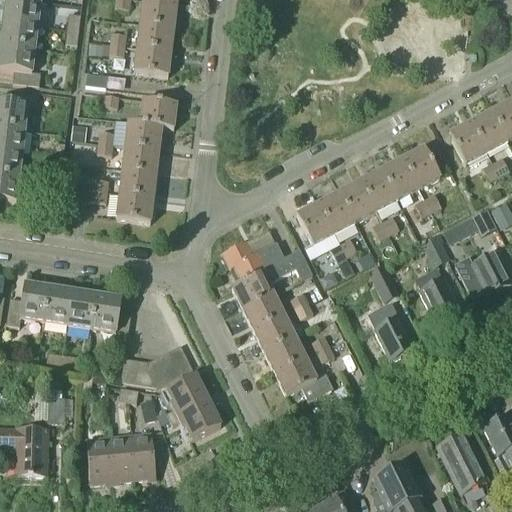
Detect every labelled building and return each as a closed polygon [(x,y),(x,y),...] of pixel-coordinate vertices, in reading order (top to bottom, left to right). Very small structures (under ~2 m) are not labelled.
[(142,0),(142,5),(176,10),(176,0),(142,0)] [(40,7),(5,2),(2,26),(37,30),(40,7)] [(131,4),(114,2),(113,14),(129,16),(131,4)] [(176,10),(142,5),(139,29),(173,33),(176,10)] [(66,34),(78,35),(80,20),(67,18),(66,34)] [(2,26),(0,45),(0,49),(34,54),(37,30),(2,26)] [(401,58),(406,31),(383,27),(378,54),(401,58)] [(173,33),(139,29),(136,53),(170,57),(173,33)] [(78,35),(66,34),(64,49),(76,50),(78,35)] [(109,49),(124,52),(125,40),(110,38),(109,49)] [(34,54),(0,49),(0,74),(13,76),(12,89),(38,92),(40,78),(31,77),(34,54)] [(100,60),(101,51),(88,49),(87,60),(100,61),(100,60)] [(100,60),(107,61),(109,49),(101,49),(101,51),(100,60)] [(124,52),(109,49),(107,61),(123,63),(124,52)] [(170,57),(136,53),(133,77),(167,81),(170,57)] [(85,78),(84,91),(104,94),(106,81),(85,78)] [(0,132),(24,136),(27,113),(35,114),(37,100),(10,97),(9,109),(0,107),(0,132)] [(102,100),(101,112),(117,114),(118,102),(102,100)] [(142,105),(139,129),(161,132),(161,133),(173,134),(176,109),(142,105)] [(511,144),(511,106),(511,105),(490,116),(507,147),(511,144)] [(507,147),(490,116),(469,128),(485,158),(507,147)] [(127,127),(124,152),(158,156),(161,133),(161,132),(139,129),(127,127)] [(485,158),(469,128),(447,139),(464,170),(485,158)] [(70,145),(76,146),(80,146),(81,132),(77,132),(72,131),(72,134),(70,145)] [(0,132),(0,156),(21,159),(24,136),(0,132)] [(97,149),(112,150),(113,139),(98,137),(97,149)] [(50,162),(62,164),(64,149),(52,147),(50,162)] [(112,150),(97,149),(95,160),(111,162),(112,150)] [(158,156),(124,152),(121,175),(155,179),(158,156)] [(401,164),(417,194),(439,183),(423,152),(401,164)] [(0,156),(0,180),(18,183),(21,159),(0,156)] [(62,164),(50,162),(48,177),(60,179),(62,164)] [(65,178),(83,181),(85,165),(67,162),(65,178)] [(501,163),(491,168),(498,182),(508,177),(501,163)] [(417,194),(401,164),(380,175),(396,206),(417,194)] [(498,182),(491,168),(481,173),(488,187),(498,182)] [(121,175),(118,199),(152,203),(155,179),(121,175)] [(396,206),(380,175),(359,186),(375,217),(396,206)] [(18,183),(0,180),(0,205),(15,208),(18,183)] [(92,184),(91,196),(106,198),(107,187),(92,184)] [(359,186),(338,198),(354,228),(375,217),(359,186)] [(65,189),(58,188),(53,187),(49,213),(62,215),(65,189)] [(106,198),(91,196),(89,207),(104,209),(106,198)] [(338,198),(316,209),(332,239),(354,228),(338,198)] [(152,203),(118,199),(115,223),(149,227),(152,203)] [(433,199),(423,205),(430,219),(440,213),(433,199)] [(430,219),(423,205),(413,210),(420,224),(430,219)] [(332,239),(316,209),(295,220),(311,251),(332,239)] [(497,231),(511,223),(511,222),(505,209),(490,216),(497,231)] [(482,242),(496,235),(485,215),(471,222),(482,242)] [(390,222),(380,227),(388,241),(399,261),(408,257),(390,222)] [(388,241),(380,227),(371,233),(378,246),(388,241)] [(434,274),(447,267),(435,243),(417,252),(421,259),(425,257),(434,274)] [(348,244),(338,250),(346,263),(355,258),(348,244)] [(276,248),(252,260),(245,246),(221,258),(229,273),(233,271),(241,288),(261,278),(267,288),(295,274),(288,260),(283,263),(276,248)] [(346,263),(338,250),(329,255),(336,269),(346,263)] [(288,260),(295,274),(300,285),(311,280),(299,255),(288,260)] [(483,297),(485,301),(510,288),(495,259),(470,271),(475,281),(463,287),(471,303),(483,297)] [(367,279),(382,309),(398,301),(383,271),(367,279)] [(261,278),(241,288),(230,293),(241,315),(272,299),(267,288),(261,278)] [(458,314),(443,285),(430,292),(425,282),(413,287),(418,298),(434,327),(458,314)] [(43,327),(48,294),(24,290),(22,306),(9,304),(5,330),(18,332),(20,324),(43,327)] [(72,297),(48,294),(43,327),(67,331),(72,297)] [(95,300),(72,297),(67,331),(90,334),(95,300)] [(272,299),(241,315),(252,336),(283,321),(272,299)] [(294,316),(307,309),(302,299),(289,306),(294,316)] [(95,300),(90,334),(114,338),(112,346),(126,348),(130,321),(117,319),(119,304),(95,300)] [(312,319),(307,309),(294,316),(299,326),(312,319)] [(283,321),(252,336),(263,358),(294,343),(283,321)] [(389,366),(413,354),(397,323),(373,336),(389,366)] [(315,358),(328,352),(323,342),(310,348),(315,358)] [(305,364),(294,343),(263,358),(274,380),(305,364)] [(169,356),(181,380),(191,375),(179,351),(169,356)] [(333,361),(328,352),(315,358),(320,368),(333,361)] [(169,356),(158,361),(171,385),(181,380),(169,356)] [(60,372),(62,360),(47,357),(45,370),(60,372)] [(77,362),(62,360),(60,372),(75,375),(77,362)] [(171,385),(158,361),(148,367),(159,391),(171,385)] [(134,388),(137,366),(123,364),(120,386),(134,388)] [(315,385),(305,364),(274,380),(284,401),(300,393),(307,407),(332,394),(325,381),(315,385)] [(147,367),(137,366),(134,388),(159,391),(148,367),(147,367)] [(194,380),(163,396),(173,416),(167,420),(173,431),(179,428),(182,435),(181,436),(187,448),(220,431),(209,411),(194,418),(189,408),(193,406),(195,410),(206,404),(194,380)] [(83,381),(80,394),(90,396),(92,383),(83,381)] [(126,408),(128,395),(119,393),(117,406),(126,408)] [(128,395),(126,408),(135,409),(137,397),(128,395)] [(42,418),(42,398),(29,398),(29,418),(42,418)] [(63,429),(64,404),(47,403),(46,429),(63,429)] [(511,433),(506,421),(482,433),(496,462),(497,462),(504,477),(511,472),(511,433)] [(14,482),(45,483),(47,435),(14,434),(14,435),(0,434),(0,454),(14,455),(14,482)] [(150,439),(128,441),(133,486),(155,484),(150,439)] [(462,440),(437,453),(460,499),(485,487),(462,440)] [(128,441),(107,444),(111,488),(133,486),(128,441)] [(111,488),(107,444),(85,446),(89,490),(111,488)] [(422,511),(419,503),(421,502),(404,469),(373,485),(386,511),(422,511)] [(504,511),(500,502),(489,507),(491,511),(504,511)] [(450,511),(447,503),(432,510),(433,511),(450,511)]
